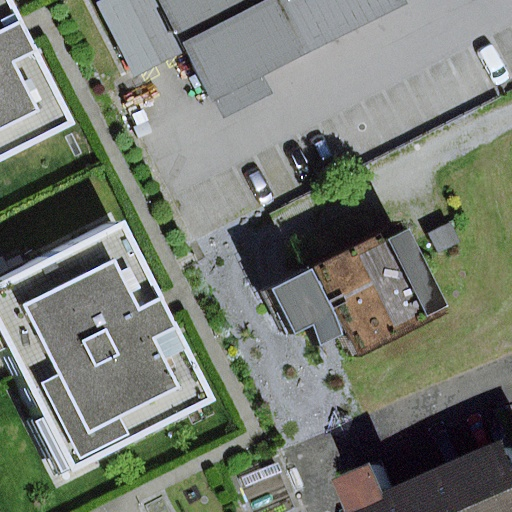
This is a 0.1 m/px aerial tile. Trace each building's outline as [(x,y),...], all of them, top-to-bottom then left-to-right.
[(122,0),(154,65),(178,53),(200,96),(385,5),(383,0),(122,0)] [(0,16),(0,152),(54,126),(0,16)] [(448,224),(428,234),(437,253),(457,243),(448,224)] [(109,225),(0,277),(0,367),(51,473),(195,403),(109,225)] [(398,226),(304,270),(335,336),(344,354),(438,308),(398,226)] [(335,336),(304,270),(261,290),(282,335),(301,326),(311,347),(335,336)] [(387,472),(345,489),(353,511),(511,511),(511,450),(396,496),(387,472)]
